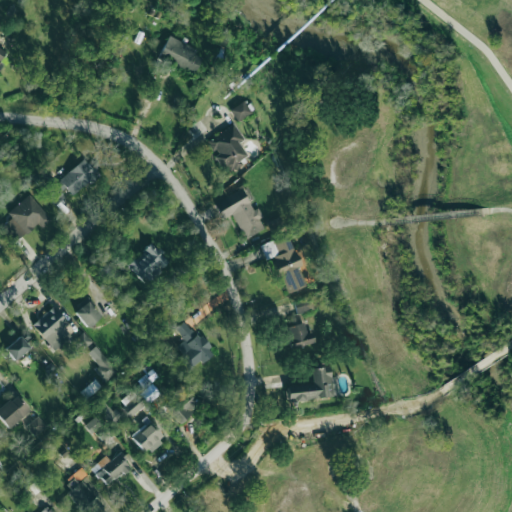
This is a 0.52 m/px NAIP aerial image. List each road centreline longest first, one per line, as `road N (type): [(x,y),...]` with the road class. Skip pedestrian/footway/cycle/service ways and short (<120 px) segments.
road 1 (residential): [(0,114),(103,127),(162,167),(217,248),(244,316),(252,369),(247,423),(147,511)]
road 2 (residential): [(0,306),(162,167)]
road 3 (residential): [(247,423),(261,429),(355,419),(439,394)]
